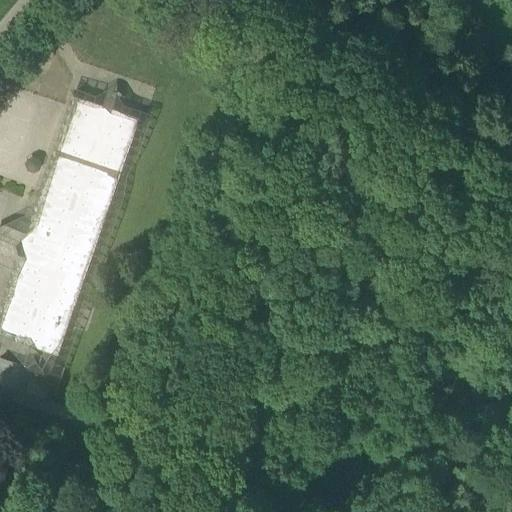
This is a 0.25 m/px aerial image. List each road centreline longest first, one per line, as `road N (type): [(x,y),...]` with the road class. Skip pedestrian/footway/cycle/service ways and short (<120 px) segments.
road 1 (track): [(88,511),(257,25)]
road 2 (unclassified): [(511,191),(217,0)]
road 3 (unclassified): [(0,396),(116,433)]
